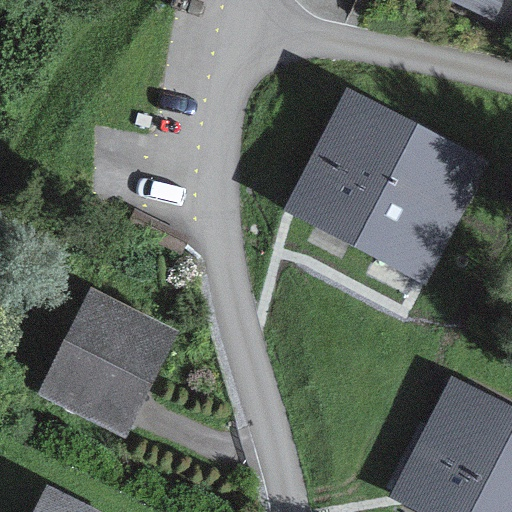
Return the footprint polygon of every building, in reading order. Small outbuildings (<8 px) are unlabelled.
[(463,0),(492,12),(497,0),(463,0)] [(286,223),(429,287),(485,162),(343,97),(286,223)] [(191,235),(134,208),(124,228),(181,256),(191,235)] [(39,405),(130,448),(180,341),(90,299),(39,405)] [(404,511),(511,511),(511,420),(448,388),(389,504),(404,511)] [(86,511),(38,488),(27,511),(86,511)]
